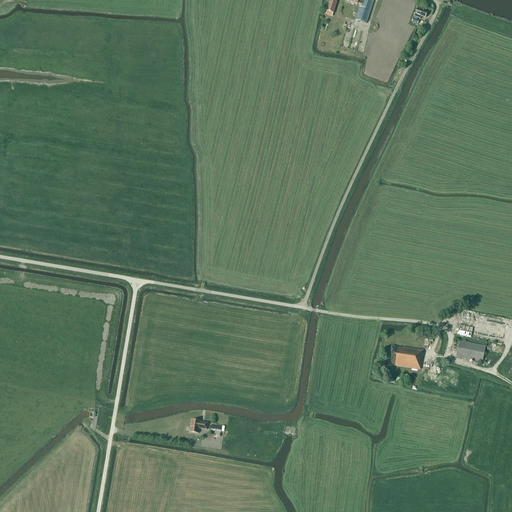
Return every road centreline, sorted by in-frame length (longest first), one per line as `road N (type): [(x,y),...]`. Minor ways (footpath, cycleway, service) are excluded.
road 1 (unclassified): [(435,2),(346,192),(303,308)]
road 2 (unclassified): [(98,511),(137,280)]
road 3 (unclassified): [(303,308),(137,280)]
road 4 (unclassified): [(137,280),(0,258)]
road 5 (unclassified): [(439,326),(303,308)]
